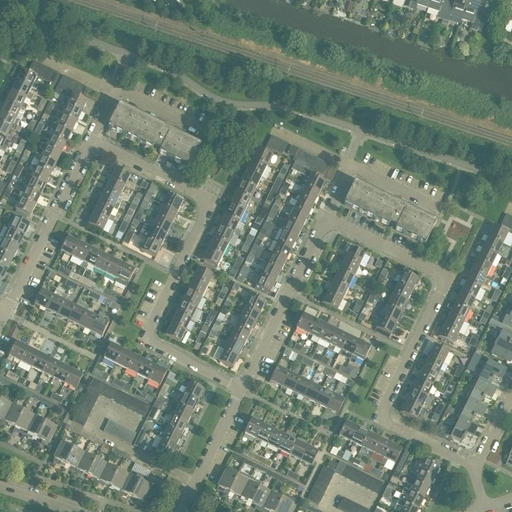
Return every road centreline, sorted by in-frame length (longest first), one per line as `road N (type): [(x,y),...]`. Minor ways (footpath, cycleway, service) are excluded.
road 1 (residential): [(89,141),(209,198),(143,339),(241,386)]
road 2 (residential): [(323,220),(446,282),(380,417),(475,467)]
road 3 (residential): [(4,312),(89,141)]
road 4 (residential): [(241,386),(323,220)]
road 5 (residential): [(436,211),(349,166),(323,220)]
road 6 (residential): [(89,141),(114,90),(197,131)]
road 7 (residential): [(181,511),(241,386)]
